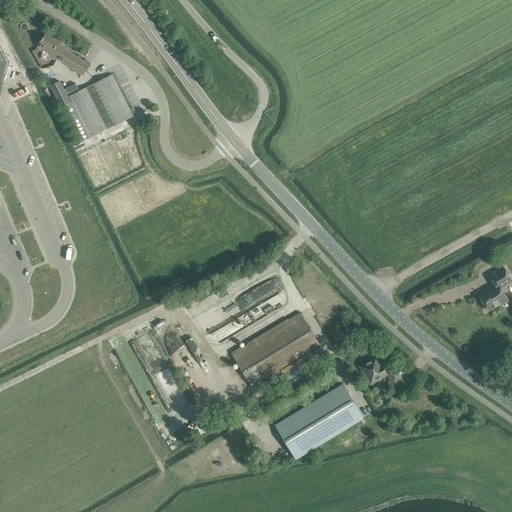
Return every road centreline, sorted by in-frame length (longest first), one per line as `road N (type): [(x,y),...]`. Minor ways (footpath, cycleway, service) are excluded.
road 1 (track): [(314,229),(291,247),(282,269),(294,305),(218,353),(207,350),(182,312),(162,308),(0,388)]
road 2 (tertiary): [(511,405),(376,295),(234,141)]
road 3 (unclassified): [(234,141),(201,164),(179,163),(166,150),(164,107),(147,78),(33,0)]
road 4 (unclassified): [(234,141),(256,121),(265,93),(182,0)]
road 5 (tertiary): [(234,141),(125,0)]
